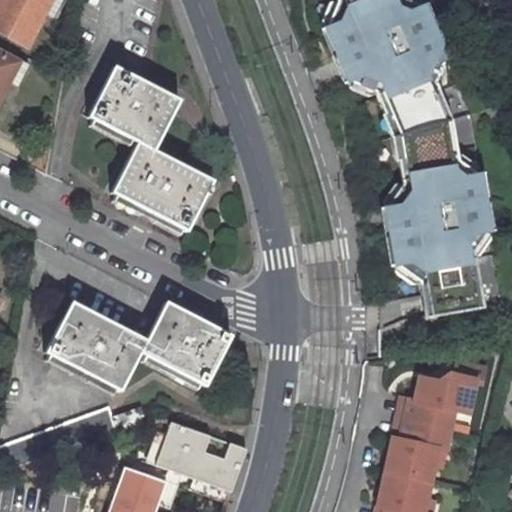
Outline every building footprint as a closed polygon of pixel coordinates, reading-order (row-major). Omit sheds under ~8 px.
[(41,0),(0,0),(0,35),(17,45),(35,13),(41,0)] [(54,0),(41,0),(35,13),(45,18),(54,0)] [(439,57),(417,5),(412,8),(399,3),(397,0),(336,0),(338,5),(331,23),(322,26),(336,59),(345,55),(353,75),(371,82),(384,112),(394,117),(400,131),(403,147),(397,156),(402,189),(391,204),(395,225),(386,227),(392,262),(401,260),(417,271),(424,313),(481,303),(469,240),(477,228),(483,227),(473,172),(467,173),(456,165),(447,117),(428,72),(434,60),(439,57)] [(353,75),(345,55),(336,59),(345,78),(353,75)] [(0,77),(9,62),(0,57),(0,77)] [(9,62),(0,78),(0,85),(8,90),(19,69),(9,62)] [(130,82),(107,69),(80,117),(129,144),(102,194),(134,210),(132,214),(144,221),(147,216),(178,233),(204,184),(143,152),(170,103),(142,89),(144,85),(132,78),(130,82)] [(400,131),(394,117),(384,112),(381,113),(390,134),(400,131)] [(403,147),(400,131),(390,134),(394,157),(397,156),(403,147)] [(395,225),(391,204),(382,206),(386,227),(395,225)] [(136,343),(64,305),(37,354),(69,371),(68,374),(80,381),(82,377),(112,391),(131,355),(194,388),(220,337),(155,304),(136,343)] [(402,415),(448,427),(454,405),(467,408),(474,374),(449,368),(448,373),(447,378),(441,377),(436,376),(418,371),(412,395),(407,394),(402,415)] [(449,368),(436,376),(441,377),(447,378),(448,373),(449,368)] [(402,415),(407,394),(400,392),(395,413),(402,415)] [(114,414),(110,405),(0,445),(0,475),(147,423),(142,405),(114,414)] [(397,436),(402,415),(395,413),(390,434),(397,436)] [(383,467),(429,479),(433,460),(437,445),(444,446),(448,427),(402,415),(397,436),(390,434),(383,467)] [(171,424),(156,466),(231,493),(246,451),(171,424)] [(440,462),(444,446),(437,445),(433,460),(440,462)] [(379,511),(428,511),(429,511),(422,510),(425,495),(429,479),(383,467),(375,500),(381,502),(379,511)] [(125,468),(108,511),(155,511),(166,484),(125,468)] [(425,495),(422,510),(429,511),(432,497),(425,495)] [(375,500),(372,511),(379,511),(381,502),(375,500)]
